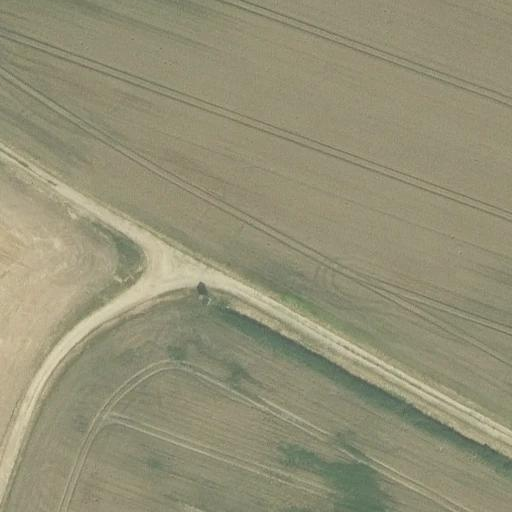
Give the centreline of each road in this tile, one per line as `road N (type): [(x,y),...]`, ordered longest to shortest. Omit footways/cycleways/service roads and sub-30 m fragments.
road 1 (track): [(0,139),(104,210),(511,437)]
road 2 (track): [(190,258),(47,352),(0,484)]
